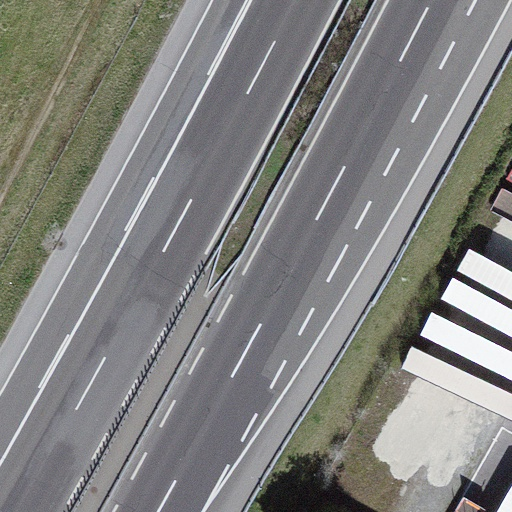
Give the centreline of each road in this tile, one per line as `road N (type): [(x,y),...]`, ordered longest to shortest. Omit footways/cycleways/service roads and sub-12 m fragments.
road 1 (motorway): [(163,511),(454,0)]
road 2 (motorway): [(202,135),(0,501)]
road 3 (motorway): [(274,0),(202,135)]
road 4 (motorway): [(258,0),(202,135)]
